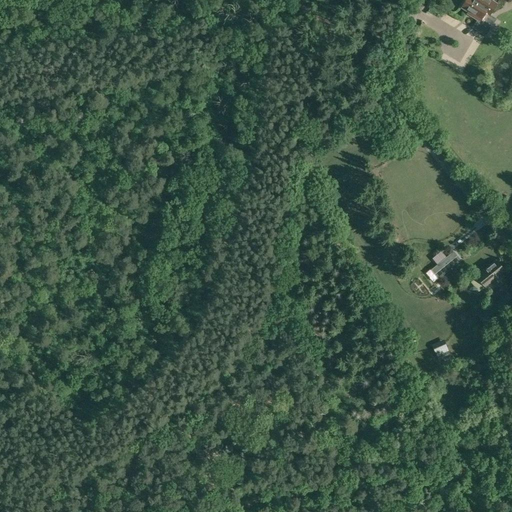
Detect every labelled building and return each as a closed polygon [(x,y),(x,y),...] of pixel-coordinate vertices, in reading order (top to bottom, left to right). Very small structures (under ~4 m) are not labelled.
[(483,24),(487,18),(488,15),(490,16),(498,3),(492,0),(465,0),(461,7),(467,11),(466,14),(483,24)] [(312,252),(297,253),(298,264),(313,263),(312,252)] [(454,252),(432,270),(438,277),(460,259),(454,252)] [(504,270),(496,261),(477,277),(484,286),(494,279),(499,285),(505,280),(500,274),(504,270)] [(489,324),(511,305),(511,301),(506,294),(481,314),(489,324)] [(356,394),(356,385),(342,386),(343,400),(357,399),(356,394)] [(245,467),(246,452),(233,451),(232,466),(245,467)]
